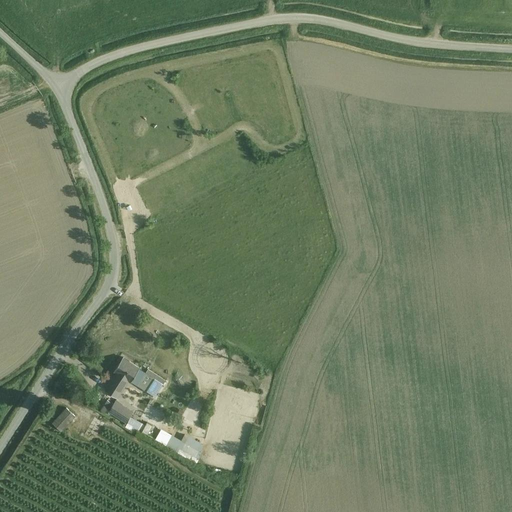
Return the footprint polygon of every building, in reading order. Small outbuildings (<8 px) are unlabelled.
[(115,373),(104,391),(117,399),(128,381),(130,383),(131,381),(145,391),(154,378),(146,373),(122,358),(113,372),(115,373)] [(116,400),(108,411),(126,423),(124,426),(134,431),(137,427),(135,426),(138,420),(131,416),(130,416),(133,411),(116,400)] [(66,408),(52,422),(61,431),(75,416),(66,408)] [(92,417),(82,431),(91,437),(101,423),(92,417)] [(185,442),(181,449),(197,458),(201,451),(185,442)]
